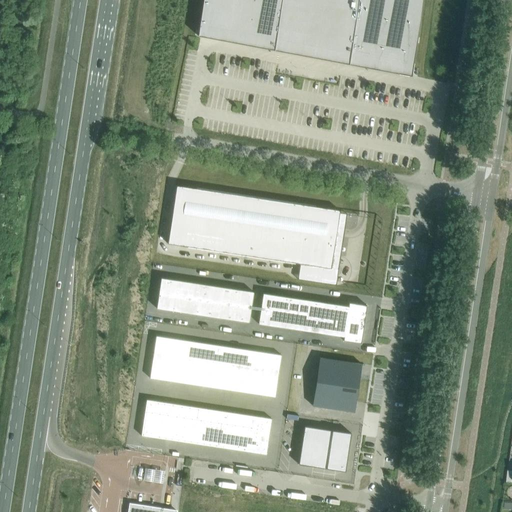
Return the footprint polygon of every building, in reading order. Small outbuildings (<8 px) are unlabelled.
[(203,0),(201,16),(198,36),(217,40),(411,76),(422,0),(203,0)] [(176,186),(168,244),(300,264),(310,265),(310,267),(317,268),(317,266),(331,268),(339,213),(339,210),(176,186)] [(161,278),(159,291),(167,292),(169,279),(161,278)] [(169,279),(167,292),(175,293),(177,280),(169,279)] [(177,280),(175,293),(183,294),(185,281),(177,280)] [(185,281),(183,294),(193,296),(195,283),(185,281)] [(195,283),(193,296),(203,297),(205,284),(195,283)] [(203,297),(202,303),(212,304),(215,286),(205,284),(203,297)] [(215,286),(212,304),(222,306),(225,287),(215,286)] [(225,287),(222,306),(232,307),(235,289),(225,287)] [(235,289),(232,307),(242,309),(244,290),(235,289)] [(244,290),(242,309),(251,310),(253,292),(244,290)] [(159,291),(156,308),(165,309),(167,292),(159,291)] [(167,292),(165,309),(173,311),(175,293),(167,292)] [(175,293),(173,311),(181,312),(183,294),(175,293)] [(263,293),(261,305),(269,307),(271,294),(263,293)] [(183,294),(181,312),(190,313),(193,296),(183,294)] [(271,294),(269,307),(277,308),(279,296),(271,294)] [(193,296),(190,313),(200,315),(202,303),(203,297),(193,296)] [(279,296),(277,308),(287,309),(289,297),(279,296)] [(289,297),(287,309),(297,311),(299,299),(289,297)] [(299,299),(297,311),(307,312),(309,300),(299,299)] [(307,312),(306,318),(316,320),(319,302),(309,300),(307,312)] [(319,302),(316,320),(326,321),(329,303),(328,303),(319,302)] [(348,306),(347,312),(365,315),(366,305),(349,302),(348,306)] [(202,303),(200,315),(210,316),(212,304),(202,303)] [(329,303),(326,321),(336,323),(338,305),(329,303)] [(212,304),(210,316),(220,318),(222,306),(212,304)] [(338,305),(336,323),(345,324),(346,321),(347,312),(348,306),(338,305)] [(222,306),(220,318),(230,319),(232,307),(222,306)] [(232,307),(230,319),(240,321),(242,309),(232,307)] [(268,313),(267,325),(275,326),(277,308),(269,307),(268,313)] [(277,308),(275,326),(285,328),(287,309),(277,308)] [(242,309),(240,321),(249,322),(251,310),(242,309)] [(287,309),(285,328),(294,329),(297,311),(287,309)] [(297,311),(294,329),(304,331),(306,318),(307,312),(297,311)] [(260,312),(258,324),(267,325),(268,313),(260,312)] [(347,312),(346,321),(364,324),(365,315),(347,312)] [(306,318),(304,331),(314,332),(316,320),(306,318)] [(316,320),(314,332),(324,334),(326,321),(316,320)] [(326,321),(324,334),(334,335),(336,323),(326,321)] [(345,324),(344,330),(362,333),(364,324),(346,321),(345,324)] [(336,323),(334,335),(343,336),(344,330),(345,324),(336,323)] [(343,336),(343,340),(361,343),(362,333),(344,330),(343,336)] [(167,345),(168,338),(156,336),(155,343),(167,345)] [(165,356),(171,357),(174,339),(168,338),(167,345),(166,352),(165,356)] [(178,358),(180,340),(174,339),(171,357),(178,358)] [(184,359),(187,341),(180,340),(178,358),(184,359)] [(190,360),(193,342),(187,341),(184,359),(190,360)] [(197,360),(199,343),(193,342),(190,360),(197,360)] [(167,345),(155,343),(154,350),(166,352),(167,345)] [(203,361),(206,344),(199,343),(197,360),(203,361)] [(209,362),(212,344),(206,344),(203,361),(209,362)] [(217,353),(218,345),(212,344),(209,362),(216,363),(217,353)] [(228,365),(231,347),(225,346),(224,354),(222,364),(228,365)] [(228,365),(235,366),(237,348),(231,347),(228,365)] [(235,366),(243,367),(245,349),(237,348),(235,366)] [(251,369),(253,351),(245,349),(243,367),(251,369)] [(166,352),(154,350),(153,357),(165,359),(165,356),(166,352)] [(258,370),(261,352),(253,351),(251,369),(258,370)] [(268,360),(269,353),(261,352),(258,370),(266,371),(267,367),(268,360)] [(218,388),(222,364),(224,354),(217,353),(216,363),(212,387),(218,388)] [(268,360),(280,362),(281,355),(269,353),(268,360)] [(164,366),(163,373),(161,380),(168,381),(171,357),(165,356),(165,359),(164,366)] [(153,357),(152,364),(164,366),(165,359),(153,357)] [(174,382),(178,358),(171,357),(168,381),(174,382)] [(319,357),(312,405),(354,412),(361,364),(319,357)] [(178,358),(174,382),(180,382),(184,359),(178,358)] [(184,359),(180,382),(187,383),(190,360),(184,359)] [(190,360),(187,383),(193,384),(197,360),(190,360)] [(197,360),(193,384),(199,385),(203,361),(197,360)] [(267,367),(279,369),(280,362),(268,360),(267,367)] [(203,361),(199,385),(206,386),(209,362),(203,361)] [(209,362),(206,386),(212,387),(216,363),(209,362)] [(152,364),(151,371),(163,373),(164,366),(152,364)] [(222,364),(218,388),(225,389),(228,365),(222,364)] [(228,365),(225,389),(231,390),(235,366),(228,365)] [(231,390),(239,391),(243,367),(235,366),(231,390)] [(243,367),(239,391),(247,393),(251,369),(243,367)] [(266,374),(278,376),(279,369),(267,367),(266,371),(266,374)] [(251,369),(247,393),(255,394),(258,370),(251,369)] [(258,370),(255,394),(263,395),(264,388),(265,381),(266,374),(266,371),(258,370)] [(163,373),(151,371),(149,378),(161,380),(163,373)] [(265,381),(277,383),(278,376),(266,374),(265,381)] [(264,388),(276,390),(277,383),(265,381),(264,388)] [(264,388),(263,395),(275,397),(276,390),(264,388)] [(157,409),(158,401),(146,400),(145,407),(157,409)] [(162,420),(165,402),(158,401),(157,409),(156,416),(156,419),(162,420)] [(168,421),(171,403),(165,402),(162,420),(168,421)] [(175,422),(177,404),(171,403),(168,421),(175,422)] [(182,417),(184,405),(177,404),(175,422),(181,423),(182,417)] [(188,418),(190,406),(184,405),(182,417),(188,418)] [(195,419),(196,407),(190,406),(188,418),(195,419)] [(145,407),(144,414),(156,416),(157,409),(145,407)] [(201,420),(203,408),(196,407),(195,419),(201,420)] [(207,421),(209,409),(203,408),(201,420),(207,421)] [(207,421),(213,422),(215,410),(209,409),(207,421)] [(213,422),(220,423),(222,411),(215,410),(213,422)] [(226,424),(228,412),(222,411),(220,423),(226,424)] [(225,430),(232,431),(234,413),(228,412),(226,424),(225,430)] [(238,432),(241,414),(234,413),(232,431),(238,432)] [(144,414),(143,421),(155,423),(156,419),(156,416),(144,414)] [(245,427),(247,415),(241,414),(238,432),(244,433),(245,427)] [(251,428),(253,416),(247,415),(245,427),(251,428)] [(258,424),(260,417),(253,416),(251,428),(258,429),(258,424)] [(178,441),(185,442),(188,418),(182,417),(181,423),(178,441)] [(258,424),(270,426),(271,418),(260,417),(258,424)] [(188,418),(185,442),(191,443),(195,419),(188,418)] [(154,430),(153,437),(159,438),(162,420),(156,419),(155,423),(154,430)] [(195,419),(191,443),(197,444),(201,420),(195,419)] [(166,439),(168,421),(162,420),(159,438),(166,439)] [(204,445),(207,421),(201,420),(197,444),(204,445)] [(155,423),(143,421),(142,428),(154,430),(155,423)] [(168,421),(166,439),(172,440),(175,422),(168,421)] [(207,421),(204,445),(210,446),(213,422),(207,421)] [(175,422),(172,440),(178,441),(181,423),(175,422)] [(213,422),(210,446),(216,447),(220,423),(213,422)] [(216,447),(223,448),(225,430),(226,424),(220,423),(216,447)] [(257,431),(269,433),(270,426),(258,424),(258,429),(257,431)] [(304,426),(298,464),(345,471),(351,433),(304,426)] [(248,451),(251,428),(245,427),(244,433),(241,451),(248,451)] [(141,435),(153,437),(154,430),(142,428),(141,435)] [(251,428),(248,451),(254,452),(255,445),(256,438),(257,431),(258,429),(251,428)] [(225,430),(223,448),(229,449),(232,431),(225,430)] [(235,450),(238,432),(232,431),(229,449),(235,450)] [(256,438),(268,440),(269,433),(257,431),(256,438)] [(238,432),(235,450),(241,451),(244,433),(238,432)] [(255,445),(267,447),(268,440),(256,438),(255,445)] [(255,445),(254,452),(266,454),(267,447),(255,445)] [(163,484),(165,471),(131,465),(129,478),(144,481),(163,484)] [(176,511),(176,510),(166,509),(129,503),(127,511),(176,511)]
